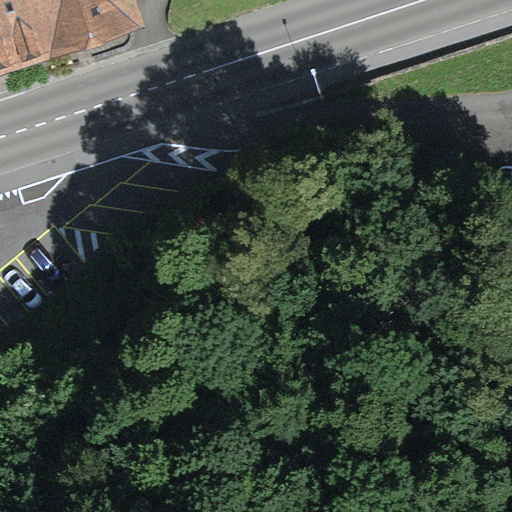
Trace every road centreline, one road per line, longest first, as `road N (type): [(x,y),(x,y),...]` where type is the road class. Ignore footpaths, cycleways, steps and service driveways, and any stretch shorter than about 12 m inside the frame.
road 1 (primary): [(0,136),(423,0)]
road 2 (track): [(117,98),(234,123),(288,124),(511,105)]
